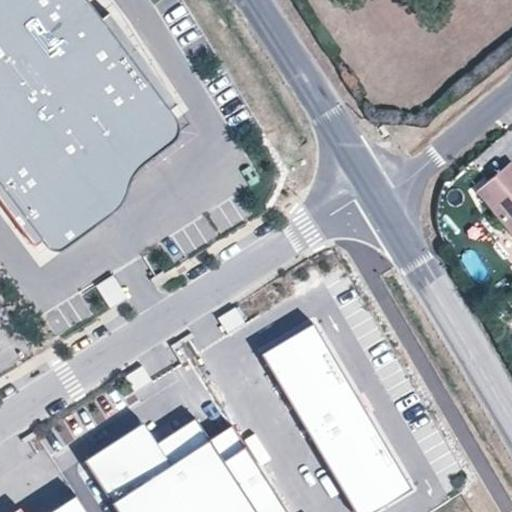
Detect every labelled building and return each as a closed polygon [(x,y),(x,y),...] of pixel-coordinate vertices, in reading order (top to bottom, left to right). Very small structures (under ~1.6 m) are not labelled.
[(0,0),(0,197),(37,246),(45,240),(54,250),(63,250),(114,212),(86,175),(129,142),(146,164),(176,141),(180,136),(181,131),(180,122),(171,109),(179,103),(111,12),(103,18),(89,0),(0,0)] [(86,175),(114,212),(146,164),(129,142),(86,175)] [(511,164),(511,163),(474,192),(511,236),(511,164)] [(102,289),(85,299),(94,314),(111,304),(102,289)] [(245,317),(234,303),(218,314),(228,329),(245,317)] [(258,352),(354,511),(365,511),(410,486),(310,320),(258,352)] [(151,376),(142,362),(125,373),(134,387),(151,376)] [(207,439),(192,417),(154,442),(140,421),(80,460),(114,511),(285,511),(228,425),(207,439)] [(83,511),(72,495),(46,511),(18,511),(16,509),(10,511),(83,511)]
